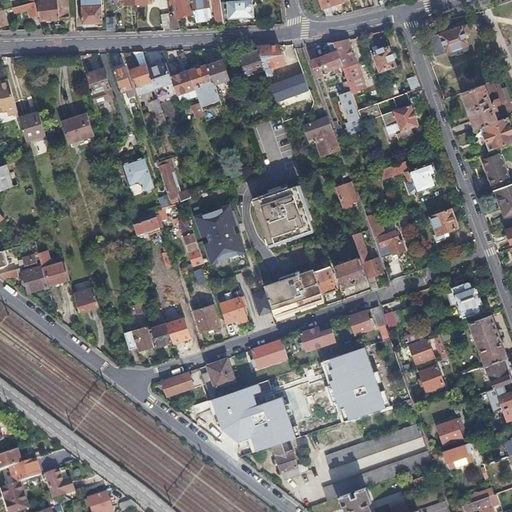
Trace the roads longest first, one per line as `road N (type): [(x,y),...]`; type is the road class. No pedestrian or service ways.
road 1 (residential): [(511,311),(406,13)]
road 2 (residential): [(0,47),(293,32)]
road 3 (residential): [(393,291),(128,385)]
road 4 (unknown): [(270,137),(276,172),(251,195),(249,210),(292,326)]
road 5 (residential): [(128,385),(293,511)]
road 6 (residential): [(165,511),(0,389)]
road 7 (residential): [(0,288),(128,385)]
